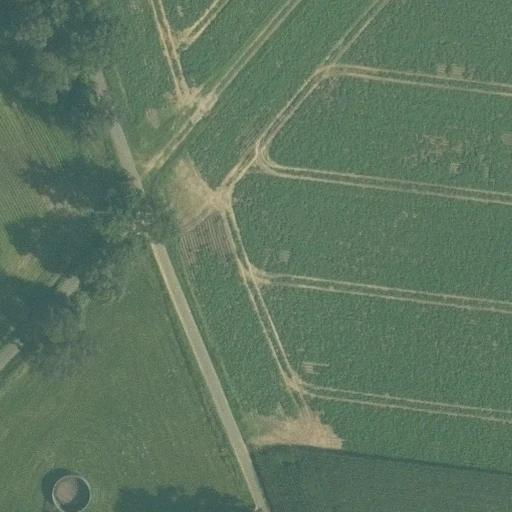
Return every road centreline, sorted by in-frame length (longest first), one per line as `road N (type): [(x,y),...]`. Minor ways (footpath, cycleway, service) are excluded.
road 1 (unclassified): [(70,0),(263,511)]
road 2 (track): [(135,186),(288,0)]
